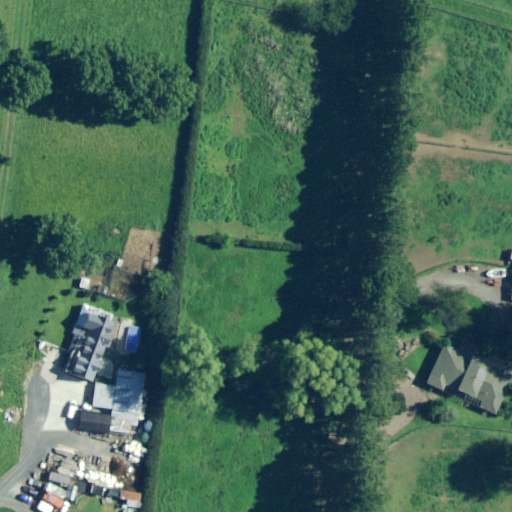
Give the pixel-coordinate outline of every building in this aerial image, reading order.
[(115,319),(88,309),(78,335),(84,337),(72,367),(70,373),(91,381),(115,319)] [(60,347),(42,340),(37,357),(55,363),(60,347)] [(511,374),(443,343),(425,382),(494,414),(511,374)] [(147,373),(118,370),(116,386),(95,383),(93,406),(112,408),(110,430),(141,434),(147,373)] [(156,431),(144,430),(143,440),(155,442),(156,431)] [(128,499),(128,506),(139,506),(140,491),(120,490),(120,499),(128,499)]
